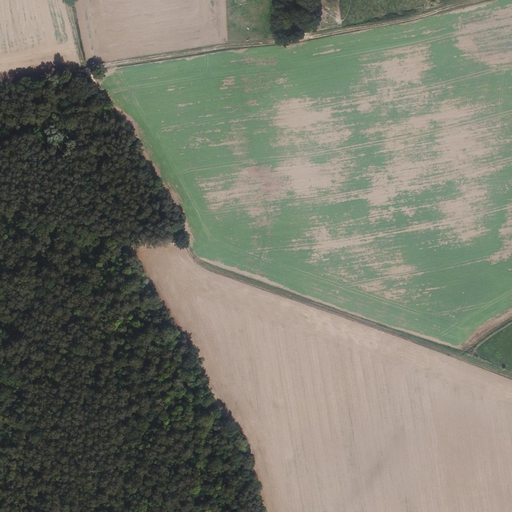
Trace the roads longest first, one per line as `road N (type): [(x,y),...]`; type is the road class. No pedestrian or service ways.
road 1 (track): [(88,68),(204,267),(511,378)]
road 2 (track): [(487,0),(0,84)]
